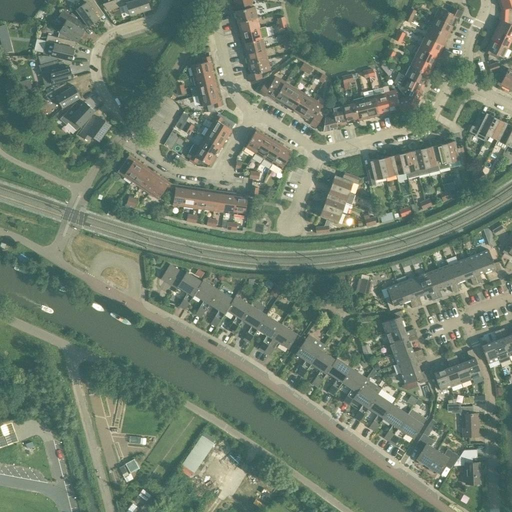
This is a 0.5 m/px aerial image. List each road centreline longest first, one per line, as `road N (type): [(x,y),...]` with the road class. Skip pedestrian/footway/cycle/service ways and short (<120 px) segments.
road 1 (residential): [(448,511),(269,384),(134,305)]
road 2 (unclassified): [(346,511),(226,429),(68,346)]
road 3 (residential): [(218,175),(174,170),(138,143),(95,75),(100,44),(158,17),(166,0)]
road 4 (residential): [(494,511),(488,385),(463,319)]
road 5 (residential): [(470,81),(446,91),(427,126),(317,151)]
road 6 (unclassified): [(111,511),(68,346)]
road 7 (residential): [(251,111),(228,82),(212,0)]
